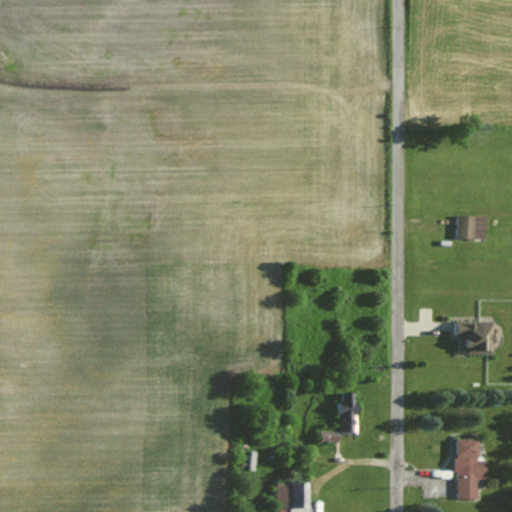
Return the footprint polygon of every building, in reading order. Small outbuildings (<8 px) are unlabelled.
[(480,238),(480,215),(452,215),(452,238),(480,238)] [(490,321),(450,321),(450,353),(490,353),(490,321)] [(353,392),(335,392),(335,427),(353,427),(353,392)] [(449,439),(450,499),(477,499),(476,439),(449,439)] [(269,486),(269,511),(303,511),(303,485),(269,486)]
